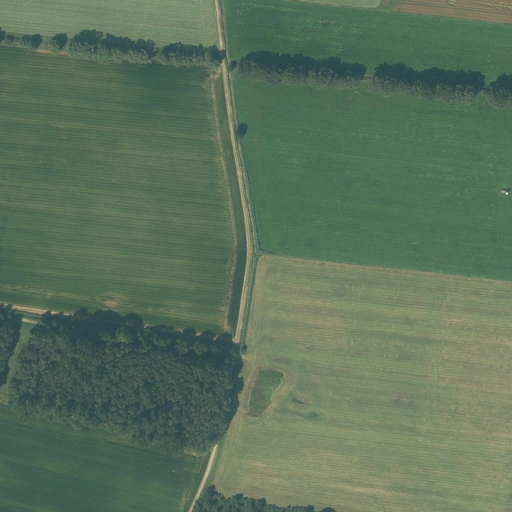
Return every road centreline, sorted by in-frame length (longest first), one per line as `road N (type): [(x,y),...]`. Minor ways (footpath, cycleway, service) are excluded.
road 1 (track): [(0,315),(233,355),(216,447),(189,511)]
road 2 (track): [(233,355),(249,245),(216,0)]
